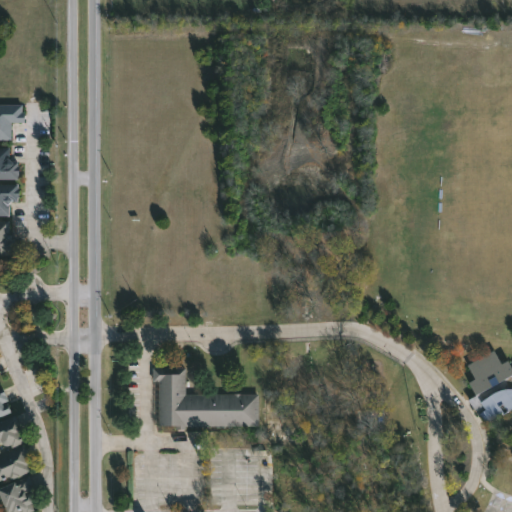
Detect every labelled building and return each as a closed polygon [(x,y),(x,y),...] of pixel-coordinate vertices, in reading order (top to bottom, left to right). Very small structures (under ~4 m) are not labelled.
[(23,121),(11,120),(11,138),(0,138),(0,102),(24,102),(23,121)] [(0,145),(9,145),(9,159),(18,159),(18,178),(0,178),(0,145)] [(0,182),(18,182),(18,200),(9,200),(9,214),(0,214),(0,182)] [(0,253),(0,218),(12,218),(12,253),(0,253)] [(486,423),(501,413),(503,415),(511,408),(511,366),(509,360),(502,362),(495,349),(468,364),(475,377),(468,382),(485,409),(479,413),(486,423)] [(258,425),(158,426),(158,380),(154,380),(154,365),(185,365),(186,392),(258,392),(258,425)] [(0,414),(0,388),(3,387),(12,410),(0,414)] [(23,443),(0,450),(0,421),(15,416),(23,443)] [(0,454),(26,446),(34,470),(0,481),(0,454)] [(38,507),(22,511),(5,511),(0,497),(0,485),(28,476),(38,507)]
